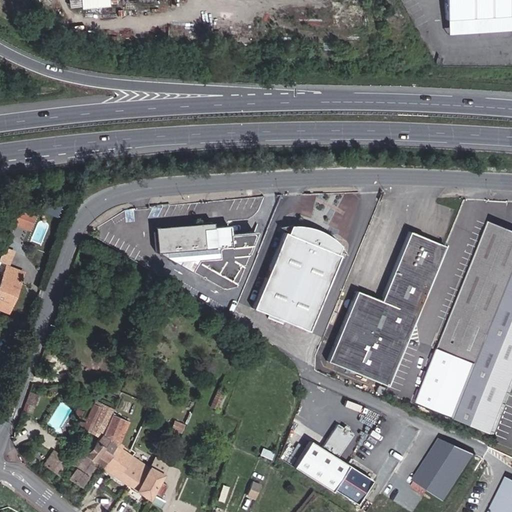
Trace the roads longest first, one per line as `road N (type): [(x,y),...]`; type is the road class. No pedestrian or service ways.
road 1 (unclassified): [(511,183),(335,177),(138,190),(104,200),(80,221),(9,410)]
road 2 (trunk): [(0,153),(255,132),(511,137)]
road 3 (unknown): [(376,178),(311,355),(330,376),(500,445),(504,462),(477,511)]
road 4 (trunk): [(317,102),(93,81),(0,48)]
road 5 (trunk): [(317,102),(0,124)]
road 6 (unknown): [(153,189),(149,245),(233,301),(246,290),(281,181)]
road 7 (trunk): [(511,109),(317,102)]
